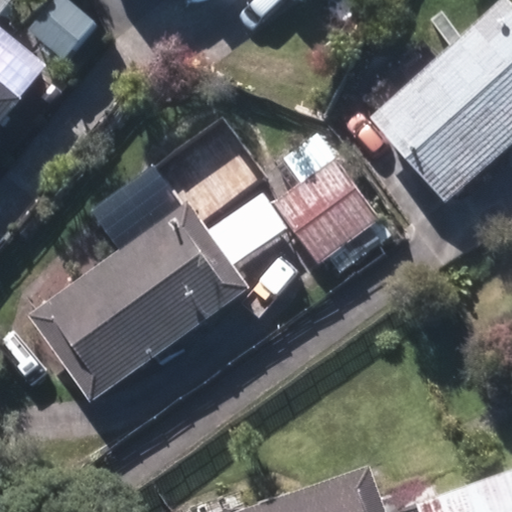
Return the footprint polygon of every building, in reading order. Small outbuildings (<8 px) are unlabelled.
[(60,0),(29,35),(65,67),(98,31),(65,0),(60,0)] [(371,123),(448,208),(511,151),(511,11),(505,4),(371,123)] [(0,135),(23,108),(0,88),(0,135)] [(305,191),(281,210),(326,271),(332,267),(340,279),(392,241),(382,229),(336,168),(316,139),(284,164),(305,191)] [(33,320),(93,406),(253,294),(237,271),(288,234),(264,199),(212,237),(193,207),(184,213),(155,171),(89,217),(118,259),(33,320)] [(258,511),(386,511),(372,472),(258,511)] [(511,511),(511,479),(419,510),(420,511),(511,511)]
